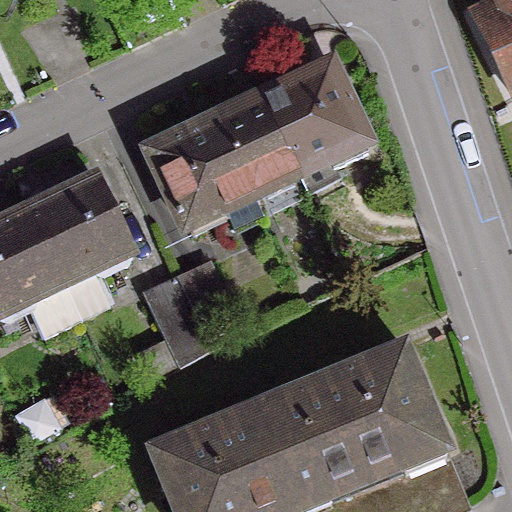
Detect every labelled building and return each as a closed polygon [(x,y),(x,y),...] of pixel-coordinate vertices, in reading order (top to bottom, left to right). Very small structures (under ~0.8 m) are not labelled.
[(511,0),(506,0),(470,17),(511,104),(511,103),(511,0)] [(326,68),(258,101),(302,196),(335,180),(331,171),(363,157),(359,148),(363,146),(326,68)] [(303,198),(302,196),(258,101),(213,122),(248,200),(258,220),(303,198)] [(213,122),(144,154),(180,232),(184,231),(188,240),(223,223),(219,214),(248,200),(213,122)] [(128,258),(91,180),(23,213),(59,290),(74,321),(103,308),(88,277),(98,281),(123,269),(126,259),(128,258)] [(23,213),(0,223),(0,324),(4,326),(27,314),(41,342),(76,325),(74,321),(59,290),(23,213)] [(200,269),(172,282),(206,354),(234,341),(200,269)] [(175,371),(206,354),(172,282),(172,281),(140,296),(175,371)] [(399,353),(241,418),(279,511),(459,511),(464,510),(399,353)] [(172,511),(279,511),(241,418),(149,455),(172,511)]
